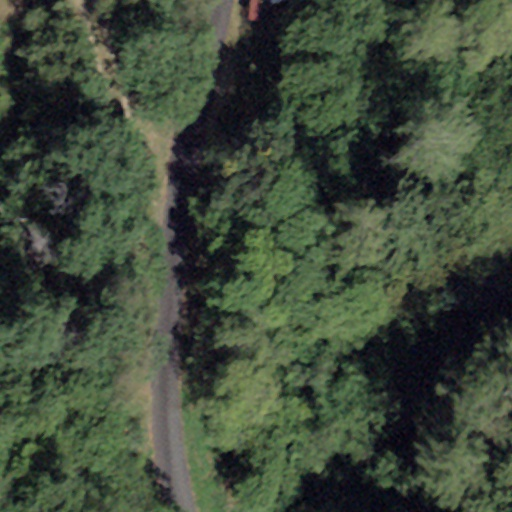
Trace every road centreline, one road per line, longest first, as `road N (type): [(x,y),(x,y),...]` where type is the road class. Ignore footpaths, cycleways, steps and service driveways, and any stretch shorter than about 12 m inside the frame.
road 1 (unclassified): [(219,0),(175,237),(164,417),(178,511)]
road 2 (track): [(172,277),(139,196),(86,0)]
